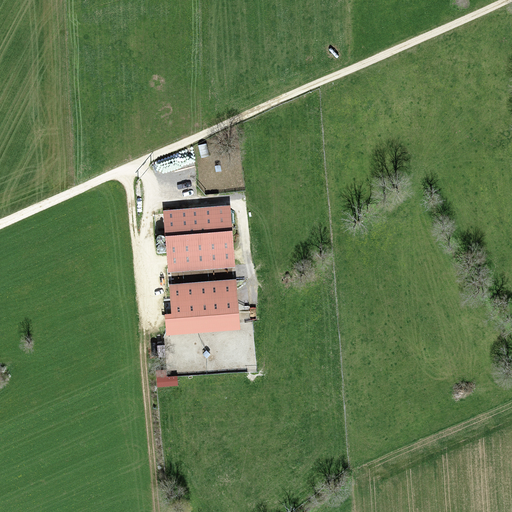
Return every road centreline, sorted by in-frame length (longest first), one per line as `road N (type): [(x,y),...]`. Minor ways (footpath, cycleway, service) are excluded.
road 1 (track): [(0,226),(511,1)]
road 2 (track): [(135,165),(154,511)]
